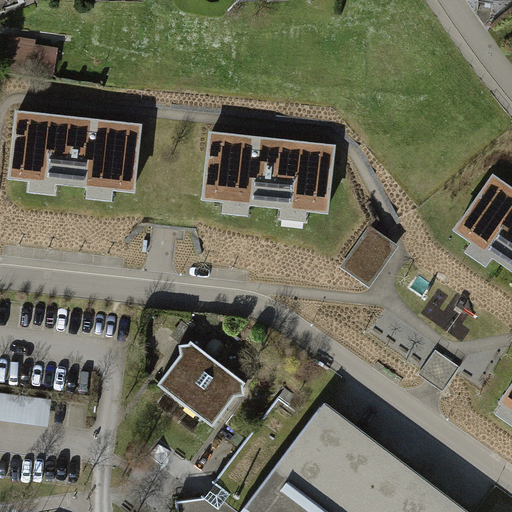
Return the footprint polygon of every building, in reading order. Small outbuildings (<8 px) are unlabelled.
[(58,46),(10,40),(5,71),(53,78),(58,46)] [(149,128),(18,114),(10,191),(141,205),(149,128)] [(344,144),(213,130),(205,208),(336,222),(344,144)] [(511,182),(501,174),(459,235),(511,271),(511,182)] [(372,287),(400,246),(373,228),(345,269),(372,287)] [(156,386),(183,406),(217,360),(190,340),(156,386)] [(438,351),(421,375),(446,393),(463,369),(438,351)] [(183,406),(211,426),(245,380),(217,360),(183,406)] [(511,392),(495,416),(511,427),(511,392)] [(0,420),(51,424),(52,400),(0,396),(0,420)] [(475,511),(322,396),(233,511),(475,511)]
